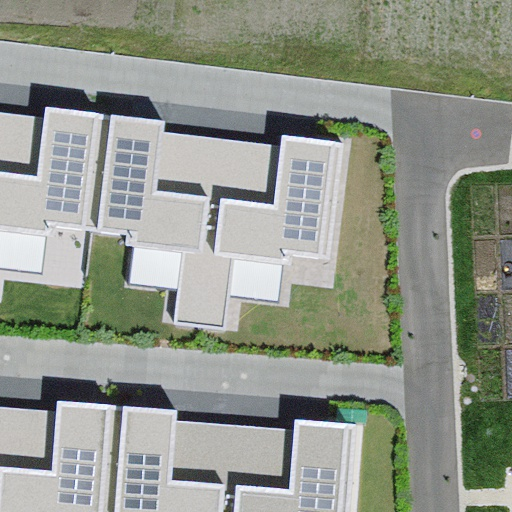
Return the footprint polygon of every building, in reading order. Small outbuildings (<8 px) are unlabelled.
[(105,116),(46,109),(38,179),(0,174),(0,230),(54,237),(55,227),(91,231),(105,116)] [(155,193),(164,123),(105,116),(91,231),(127,236),(126,246),(183,253),(174,325),(199,328),(215,200),(155,193)] [(343,145),(282,138),(274,207),(215,200),(199,328),(225,331),(234,259),(291,265),(292,255),(329,260),(343,145)] [(52,472),(0,468),(0,511),(108,511),(117,407),(57,403),(52,472)] [(176,412),(117,407),(108,511),(227,511),(230,486),(170,482),(176,412)] [(290,491),(230,486),(227,511),(349,511),(356,426),(295,421),(290,491)]
